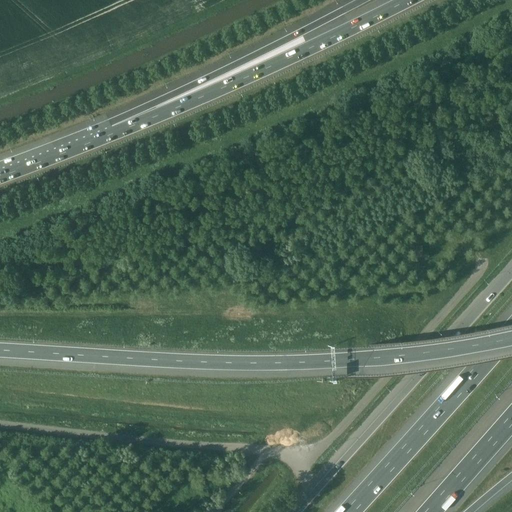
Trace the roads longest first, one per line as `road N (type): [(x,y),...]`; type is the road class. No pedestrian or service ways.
road 1 (motorway): [(0,351),(301,363),(511,336)]
road 2 (motorway): [(410,0),(116,132)]
road 3 (motorway): [(511,274),(297,511)]
road 4 (motorway): [(359,0),(141,110),(116,132)]
road 5 (motorway): [(511,328),(348,511)]
road 6 (motorway): [(116,132),(0,176)]
road 7 (motorway): [(431,511),(511,420)]
